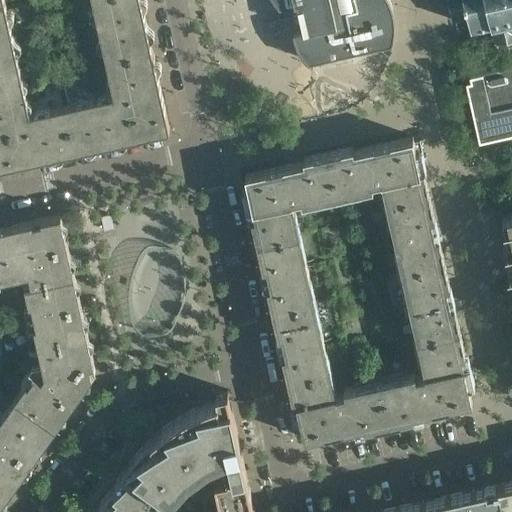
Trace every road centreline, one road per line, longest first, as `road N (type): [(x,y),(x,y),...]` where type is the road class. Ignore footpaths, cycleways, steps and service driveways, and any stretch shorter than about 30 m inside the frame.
road 1 (residential): [(252,366),(282,489),(511,437)]
road 2 (residential): [(39,511),(123,392),(252,366)]
road 3 (residential): [(207,149),(252,366)]
road 4 (residential): [(0,194),(207,149)]
road 5 (residential): [(176,0),(207,149)]
